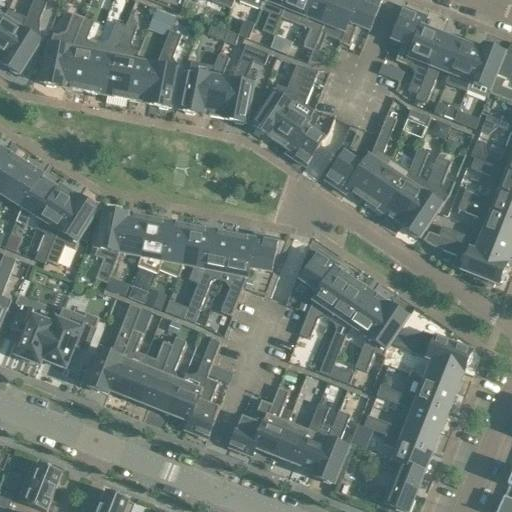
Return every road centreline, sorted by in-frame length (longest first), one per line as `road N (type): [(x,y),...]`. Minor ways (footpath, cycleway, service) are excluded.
road 1 (residential): [(0,401),(277,511)]
road 2 (residential): [(511,369),(459,511)]
